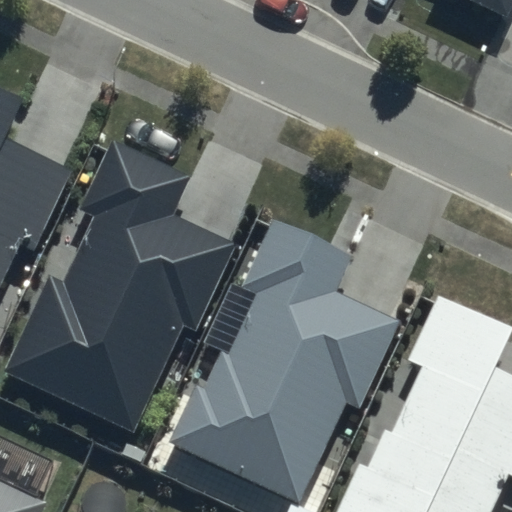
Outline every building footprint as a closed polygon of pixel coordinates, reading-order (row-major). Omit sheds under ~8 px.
[(511,0),(472,0),(507,16),(511,4),(511,0)] [(22,100),(0,90),(0,280),(16,246),(32,253),(71,169),(4,139),(22,100)] [(193,180),(112,143),(81,210),(95,217),(66,280),(58,276),(41,312),(31,308),(4,367),(137,427),(183,327),(199,334),(239,246),(176,217),(193,180)] [(353,255),(273,218),(242,285),(256,291),(227,355),(219,351),(202,387),(192,383),(165,442),(298,502),(343,402),(359,409),(400,321),(336,292),(353,255)] [(511,345),(511,327),(438,294),(408,361),(421,367),(392,430),(384,427),(367,463),(357,459),(332,511),(493,511),(509,478),(511,479),(511,372),(502,368),(511,345)] [(44,511),(50,501),(0,477),(0,511),(44,511)]
